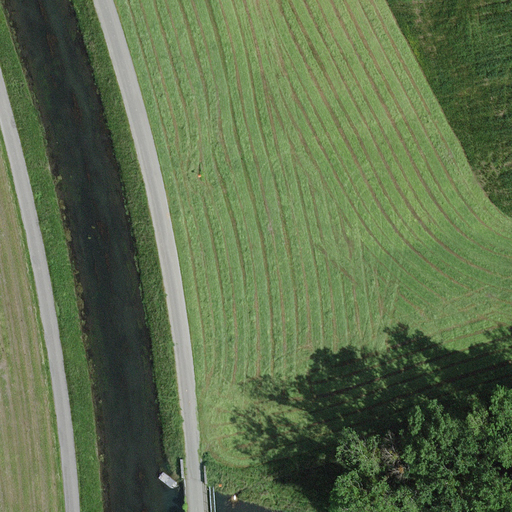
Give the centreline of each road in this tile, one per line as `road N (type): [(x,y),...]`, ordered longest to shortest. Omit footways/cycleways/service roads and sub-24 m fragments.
road 1 (unclassified): [(197,511),(158,204),(102,0)]
road 2 (unclassified): [(0,92),(46,299),(73,511)]
